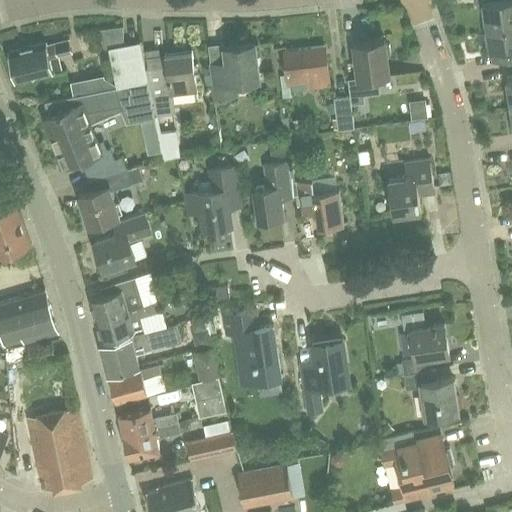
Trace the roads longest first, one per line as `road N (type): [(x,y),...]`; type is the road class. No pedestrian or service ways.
road 1 (tertiary): [(120,494),(49,228),(0,113)]
road 2 (residential): [(198,252),(286,249),(301,301),(480,267)]
road 3 (residential): [(480,267),(454,110),(414,0)]
road 4 (residential): [(99,0),(289,0)]
road 5 (residential): [(511,445),(480,267)]
road 6 (residential): [(120,494),(46,505),(0,488)]
